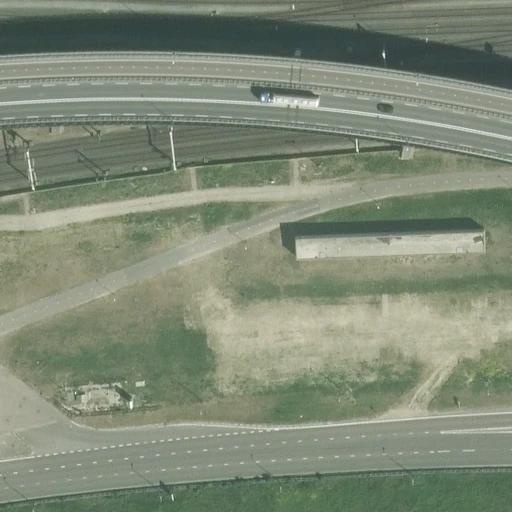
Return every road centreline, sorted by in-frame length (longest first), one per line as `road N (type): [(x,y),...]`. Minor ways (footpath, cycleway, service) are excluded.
road 1 (tertiary): [(0,98),(163,91),(350,105),(511,135)]
road 2 (secondary): [(440,442),(268,452),(0,483)]
